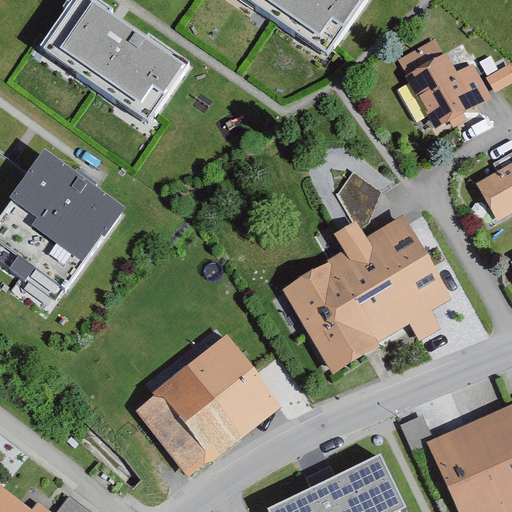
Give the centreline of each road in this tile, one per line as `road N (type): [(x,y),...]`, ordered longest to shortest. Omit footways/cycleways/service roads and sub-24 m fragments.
road 1 (unclassified): [(511,350),(318,429),(184,511)]
road 2 (residential): [(113,511),(0,426)]
